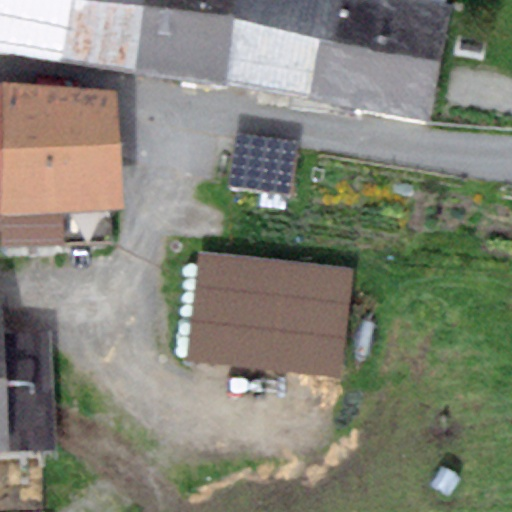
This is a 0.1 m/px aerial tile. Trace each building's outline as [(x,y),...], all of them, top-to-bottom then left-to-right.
[(0,0),(0,51),(63,60),(70,0),(0,0)] [(70,0),(63,60),(140,73),(161,0),(70,0)] [(237,0),(161,0),(140,73),(226,87),(227,84),(237,0)] [(237,0),(227,84),(310,100),(425,121),(445,0),(237,0)] [(13,99),(2,102),(5,215),(5,249),(60,248),(60,211),(113,208),(106,111),(13,99)] [(237,137),(230,188),(290,196),(295,146),(237,137)] [(350,283),(200,266),(190,355),(340,372),(350,283)]
